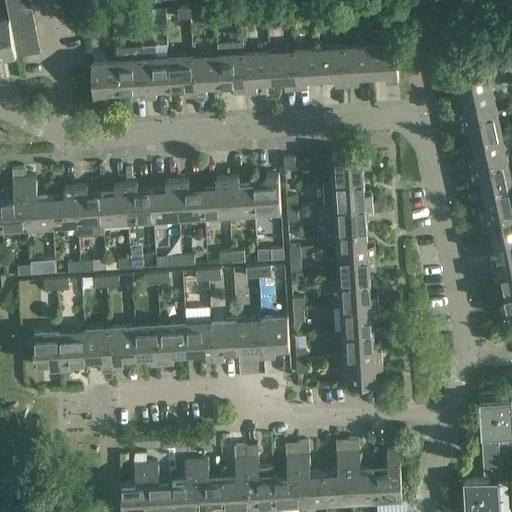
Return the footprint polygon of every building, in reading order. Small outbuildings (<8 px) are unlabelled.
[(292,10),(291,0),(279,0),(280,10),(292,10)] [(304,9),(303,0),(291,0),(292,10),(304,9)] [(242,13),(241,2),(228,3),(228,14),(242,13)] [(253,12),(253,2),(241,2),(242,13),(253,12)] [(31,3),(8,8),(10,17),(10,19),(34,15),(31,3)] [(191,16),(190,5),(178,6),(179,17),(191,16)] [(203,16),(202,5),(190,5),(191,16),(203,16)] [(152,18),(152,8),(140,9),(140,19),(152,18)] [(140,19),(140,9),(128,10),(128,20),(140,19)] [(89,12),(89,22),(101,22),(101,11),(89,12)] [(34,15),(10,19),(12,31),(36,27),(34,15)] [(10,17),(0,19),(0,50),(3,50),(4,57),(17,55),(15,43),(12,31),(10,19),(10,17)] [(36,27),(12,31),(15,43),(38,39),(36,27)] [(38,39),(15,43),(17,55),(40,50),(38,39)] [(246,88),(244,50),(243,39),(218,41),(219,52),(221,83),(234,82),(234,89),(246,88)] [(396,41),(370,42),(372,73),(386,72),(386,79),(399,78),(396,41)] [(370,42),(345,44),(347,82),(359,81),(359,74),(372,73),(370,42)] [(170,86),(168,55),(156,56),(156,43),(142,44),(145,95),(157,94),(156,87),(170,86)] [(118,58),(120,89),(133,88),(133,95),(145,95),(142,44),(117,46),(118,58)] [(345,44),(320,45),(322,76),(335,75),(336,83),(347,82),(345,44)] [(320,45),(294,47),(297,85),(309,84),(308,77),(322,76),(320,45)] [(294,47),(269,49),(271,80),(285,79),(285,86),(297,85),(294,47)] [(269,49),(244,50),(246,88),(257,88),(257,80),(271,80),(269,49)] [(219,52),(193,53),(196,91),(207,91),(207,83),(221,83),(219,52)] [(193,53),(168,55),(170,86),(183,85),(184,92),(196,91),(193,53)] [(118,58),(91,60),(94,98),(107,97),(106,90),(120,89),(118,58)] [(487,58),(450,66),(452,79),(459,77),(462,90),(492,84),(487,58)] [(492,84),(462,90),(464,104),(458,105),(460,117),(497,109),(492,84)] [(497,109),(460,117),(463,128),(469,127),(472,140),(503,134),(497,109)] [(503,134),(472,140),(475,153),(468,154),(471,166),(508,158),(503,134)] [(370,150),(331,152),(333,178),(364,176),(363,163),(370,162),(370,150)] [(295,167),(294,155),(284,155),(285,168),(295,167)] [(511,177),(508,158),(471,166),(473,177),(480,176),(483,190),(511,183),(511,177)] [(267,179),(253,180),(255,211),(281,209),(279,171),(266,172),(267,179)] [(239,173),(228,174),(230,212),(255,211),(253,180),(240,180),(239,173)] [(36,174),(25,175),(28,225),(53,223),(51,193),(38,194),(36,174)] [(216,182),(203,183),(205,214),(230,212),(228,174),(216,175),(216,182)] [(14,195),(1,196),(3,226),(28,225),(25,175),(13,175),(14,195)] [(364,176),(333,178),(335,203),(373,201),(372,189),(365,190),(364,176)] [(166,185),(152,186),(154,217),(180,215),(177,177),(166,178),(166,185)] [(189,177),(177,177),(180,215),(205,214),(203,183),(189,184),(189,177)] [(138,180),(127,181),(129,218),(154,217),(152,186),(138,187),(138,180)] [(115,189),(102,189),(104,220),(129,218),(127,181),(115,181),(115,189)] [(104,232),(102,189),(88,190),(88,183),(76,184),(78,222),(79,233),(104,232)] [(511,183),(483,190),(486,203),(479,204),(481,216),(511,209),(511,183)] [(65,192),(51,193),(53,223),(78,222),(76,184),(64,185),(65,192)] [(297,194),(286,195),(287,206),(298,206),(297,194)] [(373,201),(335,203),(336,229),(367,227),(366,213),(374,213),(373,201)] [(298,206),(287,206),(288,219),(298,219),(298,206)] [(511,209),(481,216),(484,227),(490,226),(493,239),(511,235),(511,209)] [(367,227),(336,229),(338,254),(376,251),(375,240),(368,240),(367,227)] [(511,235),(493,239),(496,253),(489,254),(492,265),(511,261),(511,235)] [(300,244),(290,245),(290,257),(301,256),(300,244)] [(271,247),(272,258),(284,257),(283,246),(271,247)] [(233,260),(232,249),(220,250),(221,260),(233,260)] [(233,260),(245,259),(244,249),(232,249),(233,260)] [(376,251),(338,254),(340,280),(370,278),(369,264),(377,263),(376,251)] [(183,263),(182,252),(170,253),(170,264),(183,263)] [(183,263),(195,262),(194,252),(182,252),(183,263)] [(132,266),(144,265),(143,255),(131,256),(132,266)] [(132,266),(131,256),(118,256),(119,267),(132,266)] [(301,256),(290,257),(291,270),(302,269),(301,256)] [(56,271),(55,258),(43,259),(44,272),(56,271)] [(81,269),(93,269),(93,258),(81,259),(81,269)] [(81,269),(81,259),(68,259),(69,270),(81,269)] [(511,261),(492,265),(494,277),(501,275),(504,289),(511,287),(511,261)] [(31,273),(31,263),(18,263),(19,273),(30,273),(31,273)] [(259,264),(246,265),(247,276),(259,275),(259,264)] [(259,264),(259,275),(271,274),(271,264),(259,264)] [(196,279),(209,278),(208,267),(196,268),(196,279)] [(220,267),(208,267),(209,278),(221,277),(220,267)] [(170,281),(170,270),(157,271),(158,281),(170,281)] [(158,281),(157,271),(145,271),(146,282),(158,281)] [(120,284),(119,273),(107,274),(108,284),(120,284)] [(108,284),(107,274),(95,275),(95,285),(108,284)] [(70,287),(69,276),(56,277),(57,288),(70,287)] [(57,288),(56,277),(45,278),(45,288),(57,288)] [(370,278),(340,280),(341,305),(379,302),(378,291),(371,291),(370,278)] [(511,287),(504,289),(507,302),(499,303),(502,316),(511,313),(511,287)] [(303,295),(293,296),(293,308),(304,307),(303,295)] [(379,302),(341,305),(343,330),(374,328),(373,315),(380,314),(379,302)] [(304,307),(293,308),(294,320),(305,320),(304,307)] [(288,314),(262,316),(264,354),(276,354),(275,346),(290,345),(288,314)] [(262,316),(236,318),(238,349),(252,348),(252,355),(264,354),(262,316)] [(236,318),(211,319),(214,357),(225,357),(225,349),(238,349),(236,318)] [(211,319),(186,321),(188,352),(202,351),(202,358),(214,357),(211,319)] [(186,321),(161,322),(163,361),(174,360),(174,353),(188,352),(186,321)] [(161,322),(135,324),(137,355),(151,354),(151,361),(163,361),(161,322)] [(135,324),(110,325),(113,364),(124,363),(124,356),(137,355),(135,324)] [(110,325),(85,327),(87,358),(100,357),(101,365),(113,364),(110,325)] [(85,327),(60,328),(62,367),(73,367),(73,359),(87,358),(85,327)] [(60,328),(34,330),(35,361),(50,361),(51,368),(62,367),(60,328)] [(374,328),(343,330),(344,355),(382,353),(382,341),(374,342),(374,328)] [(306,345),(296,346),(297,358),(307,358),(306,345)] [(382,353),(344,355),(346,381),(377,379),(376,365),(383,364),(382,353)] [(307,358),(297,358),(297,370),(308,370),(307,358)] [(511,391),(480,393),(484,473),(502,472),(500,432),(511,431),(511,391)] [(338,468),(324,469),(326,500),(351,498),(348,436),(336,437),(338,468)] [(359,436),(348,436),(351,498),(376,497),(375,466),(361,467),(359,436)] [(287,471),(274,472),(275,503),(301,501),(297,439),(286,440),(287,471)] [(309,439),(297,439),(301,501),(326,500),(324,469),(311,470),(309,439)] [(236,474),(223,475),(225,506),(250,504),(246,442),(234,443),(236,474)] [(258,442),(246,442),(250,504),(275,503),(274,472),(259,473),(258,442)] [(388,465),(375,466),(376,497),(402,495),(400,445),(387,446),(388,465)] [(208,456),(197,457),(200,507),(225,506),(223,475),(209,475),(208,456)] [(186,477),(172,478),(174,509),(200,507),(197,457),(185,457),(186,477)] [(158,459),(146,460),(149,510),(174,509),(172,478),(159,479),(158,459)] [(136,480),(121,481),(123,511),(149,510),(146,460),(134,460),(136,480)] [(458,478),(459,511),(492,511),(493,508),(500,508),(499,476),(458,478)]
